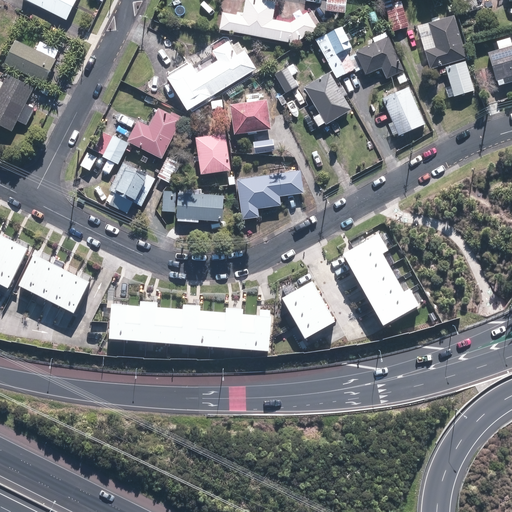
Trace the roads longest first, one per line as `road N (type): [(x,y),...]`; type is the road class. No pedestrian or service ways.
road 1 (motorway): [(0,374),(200,399),(329,391)]
road 2 (residential): [(511,130),(460,147),(303,235)]
road 3 (residential): [(30,201),(133,0)]
road 4 (residential): [(303,235),(254,261),(208,269),(175,267),(119,245)]
road 5 (motorway): [(329,391),(511,325)]
road 6 (motorway): [(329,391),(407,382),(511,355)]
road 7 (residential): [(0,318),(77,335),(119,245)]
road 8 (motorway): [(511,395),(454,450),(437,511)]
road 9 (motorway): [(0,449),(124,511)]
